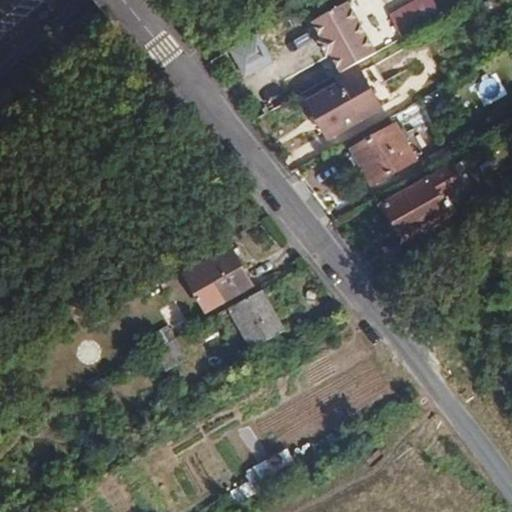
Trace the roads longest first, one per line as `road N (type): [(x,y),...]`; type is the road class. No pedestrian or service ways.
road 1 (residential): [(124,0),(511,497)]
road 2 (track): [(295,511),(394,456),(437,399)]
